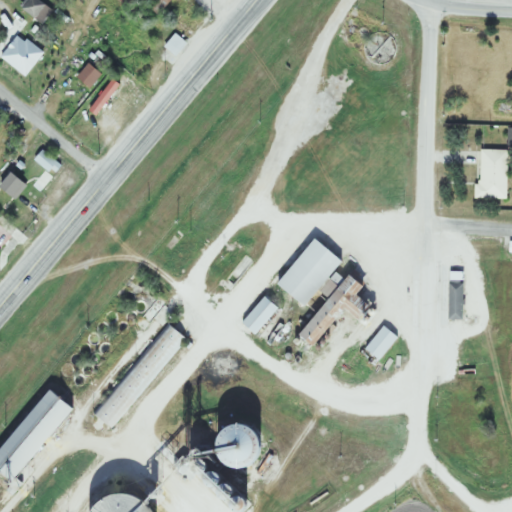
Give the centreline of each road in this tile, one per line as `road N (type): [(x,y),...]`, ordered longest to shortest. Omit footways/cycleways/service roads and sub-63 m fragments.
road 1 (residential): [(419,405),(427,0)]
road 2 (primary): [(0,304),(255,0)]
road 3 (residential): [(421,224),(242,212)]
road 4 (residential): [(104,180),(0,90)]
